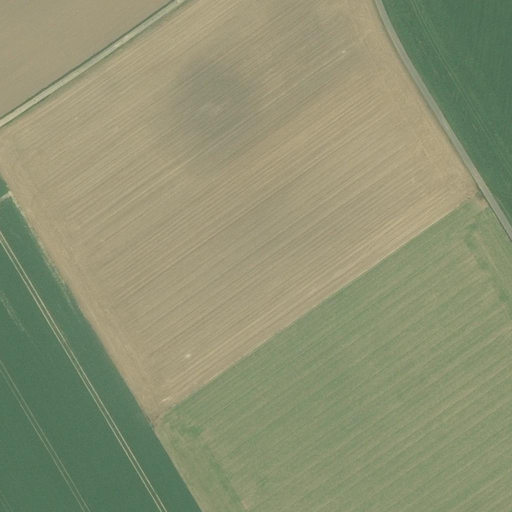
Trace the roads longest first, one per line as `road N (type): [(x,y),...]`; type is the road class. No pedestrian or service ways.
road 1 (unclassified): [(511,237),(397,47),(378,0)]
road 2 (track): [(181,0),(0,124)]
